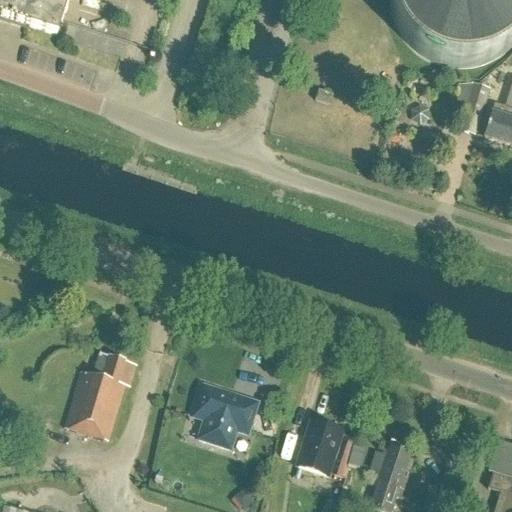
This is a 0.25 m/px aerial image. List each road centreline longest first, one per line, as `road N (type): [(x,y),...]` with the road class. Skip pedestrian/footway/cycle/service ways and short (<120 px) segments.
road 1 (unclassified): [(511,252),(0,72)]
road 2 (tertiary): [(511,396),(0,234)]
